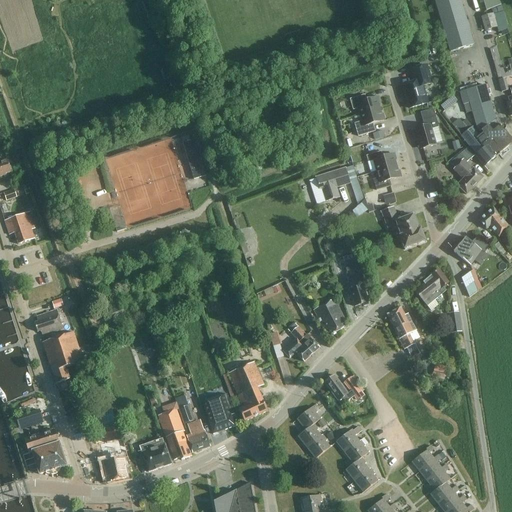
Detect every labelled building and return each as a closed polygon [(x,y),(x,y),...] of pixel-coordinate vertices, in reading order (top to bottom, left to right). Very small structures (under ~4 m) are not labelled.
[(434,0),(450,52),(473,46),(459,0),(434,0)] [(488,0),(491,9),(506,4),(504,0),(488,0)] [(492,14),(480,17),(484,31),(496,27),(497,28),(498,33),(508,30),(507,25),(503,12),(493,15),(492,14)] [(436,31),(425,34),(428,44),(438,42),(436,31)] [(410,109),(427,104),(422,87),(431,84),(426,66),(411,70),(415,83),(403,86),(410,109)] [(508,91),(505,79),(499,81),(502,92),(508,91)] [(487,85),(462,92),(466,104),(471,102),(473,111),(478,131),(480,133),(480,134),(481,133),(483,132),(485,134),(483,136),(490,146),(487,148),(492,155),(495,152),(498,156),(511,143),(511,140),(497,122),(487,85)] [(361,115),(380,109),(379,104),(380,104),(378,97),(367,101),(365,95),(350,99),(353,110),(359,109),(361,115)] [(467,113),(473,111),(471,102),(466,104),(464,104),(467,113)] [(449,108),(446,103),(441,107),(445,111),(449,108)] [(380,109),(361,115),(362,122),(355,124),(359,137),(375,132),(373,124),(385,121),(383,114),(382,115),(380,109)] [(421,149),(434,146),(436,145),(431,130),(439,127),(436,117),(423,121),(424,127),(416,129),(421,149)] [(452,125),(452,126),(469,147),(475,156),(485,167),(498,156),(495,152),(492,155),(487,148),(490,146),(483,136),(482,134),(480,136),(479,137),(472,127),(466,120),(461,124),(461,123),(459,120),(452,125)] [(384,131),(373,134),(375,140),(386,137),(384,131)] [(206,176),(201,158),(196,140),(190,142),(188,136),(182,138),(183,144),(189,161),(194,180),(206,176)] [(459,142),(452,143),(454,151),(460,149),(459,142)] [(475,156),(468,147),(451,162),(456,168),(454,170),(464,179),(457,186),(467,195),(483,178),(474,169),(467,163),(475,156)] [(377,172),(397,166),(395,161),(397,160),(395,154),(383,158),(381,152),(367,156),(369,162),(374,161),(377,172)] [(0,178),(6,176),(5,174),(11,173),(7,160),(0,161),(0,178)] [(397,166),(377,172),(379,178),(374,180),(377,191),(391,186),(390,181),(402,177),(400,171),(398,172),(397,166)] [(318,178),(309,181),(318,206),(328,202),(342,197),(339,187),(351,183),(346,168),(318,178)] [(17,198),(16,196),(14,190),(4,193),(7,202),(17,198)] [(394,194),(383,197),(386,205),(396,202),(394,194)] [(365,200),(361,203),(368,211),(369,213),(374,211),(372,204),(367,206),(365,200)] [(382,213),(383,216),(388,228),(397,225),(401,236),(400,237),(405,250),(426,242),(421,229),(419,230),(414,215),(399,221),(394,208),(395,208),(395,207),(381,213),(382,213)] [(511,232),(510,226),(508,226),(493,209),(486,215),(479,221),(486,230),(489,227),(498,238),(503,234),(507,247),(509,246),(511,252),(511,251),(511,232)] [(30,231),(34,230),(28,213),(4,221),(8,236),(14,234),(17,246),(33,241),(30,231)] [(345,227),(330,232),(333,241),(348,236),(345,227)] [(241,230),(236,231),(244,255),(249,253),(241,230)] [(481,251),(485,254),(490,247),(477,237),(472,243),(466,238),(460,244),(454,252),(470,265),(473,261),(481,251)] [(502,255),(506,252),(498,243),(495,246),(502,255)] [(354,254),(343,258),(347,272),(359,268),(354,254)] [(425,284),(415,292),(431,311),(439,305),(435,300),(444,292),(441,289),(448,284),(448,282),(439,270),(431,276),(423,282),(425,284)] [(462,279),(469,297),(481,289),(474,270),(462,279)] [(355,308),(369,303),(366,293),(368,292),(362,274),(347,278),(349,284),(348,284),(355,308)] [(52,303),(54,310),(63,307),(61,300),(52,303)] [(343,325),(347,323),(334,300),(314,311),(327,335),(331,332),(333,335),(344,328),(343,325)] [(109,310),(114,321),(126,316),(121,305),(120,306),(118,303),(112,306),(113,308),(109,310)] [(401,308),(387,315),(405,350),(407,349),(409,354),(412,359),(414,357),(416,356),(420,355),(420,354),(418,350),(414,342),(410,334),(416,331),(408,314),(405,316),(401,308)] [(42,337),(62,331),(56,311),(35,318),(37,323),(33,324),(37,333),(40,332),(42,337)] [(452,333),(462,332),(459,313),(449,314),(452,333)] [(297,340),(284,352),(290,359),(296,353),(305,362),(320,348),(308,336),(307,337),(299,327),(292,334),(297,340)] [(67,367),(84,361),(74,332),(42,342),(56,383),(70,378),(67,367)] [(270,335),(273,347),(280,345),(277,333),(270,335)] [(443,347),(443,357),(452,357),(452,348),(443,347)] [(230,374),(238,393),(240,398),(245,407),(240,409),(246,422),(268,411),(258,388),(264,385),(254,363),(230,374)] [(436,364),(432,375),(444,379),(447,368),(436,364)] [(348,394),(347,392),(334,376),(325,383),(339,401),(348,394)] [(348,394),(339,401),(342,406),(355,397),(358,401),(365,396),(362,392),(351,378),(345,383),(351,392),(348,394)] [(177,398),(178,401),(179,405),(180,408),(186,423),(197,419),(191,404),(190,404),(186,394),(177,398)] [(232,416),(236,415),(233,406),(222,409),(218,398),(203,403),(213,434),(235,426),(232,416)] [(297,420),(306,431),(314,425),(322,419),(313,407),(297,420)] [(182,460),(192,457),(182,432),(183,432),(175,411),(157,417),(171,455),(173,454),(175,460),(181,458),(182,460)] [(45,414),(16,423),(19,434),(48,425),(45,414)] [(189,429),(191,435),(187,437),(192,454),(211,446),(205,430),(204,430),(202,425),(189,429)] [(306,431),(298,437),(307,448),(323,436),(314,425),(306,431)] [(62,469),(67,467),(56,430),(40,435),(38,430),(33,431),(35,437),(26,440),(29,450),(33,449),(41,476),(46,474),(52,476),(57,474),(62,469)] [(352,430),(336,442),(345,454),(361,441),(352,430)] [(332,432),(326,436),(331,442),(336,437),(332,432)] [(323,436),(307,448),(316,459),(332,447),(323,436)] [(153,450),(142,454),(148,472),(160,468),(171,465),(163,438),(153,441),(153,442),(155,449),(153,450)] [(109,483),(128,479),(125,467),(127,467),(125,459),(127,458),(123,440),(101,445),(105,462),(103,462),(106,478),(108,477),(109,483)] [(345,454),(354,464),(354,465),(362,458),(362,459),(370,452),(361,441),(345,454)] [(427,451),(412,463),(420,472),(435,460),(434,459),(429,453),(434,450),(430,446),(426,450),(427,451)] [(435,460),(420,472),(427,482),(442,470),(441,469),(437,463),(441,460),(438,456),(434,459),(435,460)] [(354,464),(346,471),(355,482),(370,469),(362,459),(362,458),(354,465),(354,464)] [(442,470),(427,482),(435,491),(435,492),(446,483),(450,480),(444,473),(449,469),(446,465),(441,469),(442,470)] [(370,469),(355,482),(363,493),(379,481),(370,469)] [(435,491),(430,495),(438,505),(453,493),(454,494),(459,491),(456,487),(451,490),(446,483),(435,492),(435,491)] [(254,511),(249,484),(236,492),(235,492),(236,499),(222,506),(223,511),(254,511)] [(453,493),(438,505),(444,511),(448,511),(461,502),(462,504),(466,500),(463,496),(459,500),(454,494),(453,493)] [(320,495),(301,499),(303,511),(309,511),(323,510),(320,495)] [(383,499),(368,511),(386,511),(391,509),(390,508),(385,502),(390,499),(386,495),(382,498),(383,499)] [(461,502),(448,511),(471,511),(474,510),(471,506),(466,509),(462,504),(461,502)]
